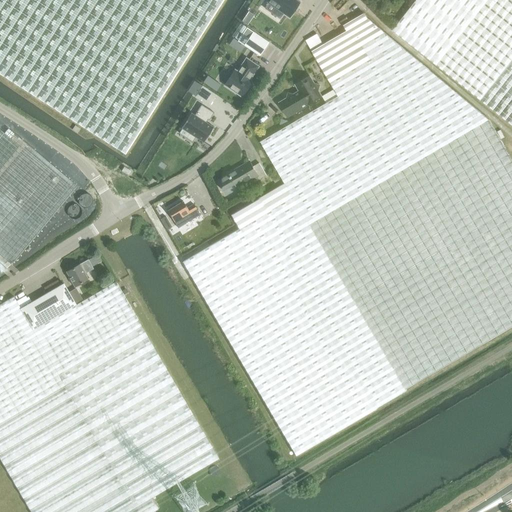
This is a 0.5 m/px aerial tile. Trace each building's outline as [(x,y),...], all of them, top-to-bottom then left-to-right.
[(0,0),(0,76),(126,157),(225,0),(0,0)] [(269,0),(268,1),(290,16),(299,2),(296,0),(269,0)] [(511,0),(416,0),(392,32),(511,127),(511,0)] [(347,31),(312,51),(322,68),(385,33),(368,19),(364,15),(344,26),(347,31)] [(240,24),(232,36),(238,40),(246,28),(240,24)] [(237,41),(259,56),(268,43),(246,28),(237,41)] [(239,229),(183,262),(295,455),(295,456),(324,439),(336,432),(407,391),(407,390),(406,389),(511,326),(511,160),(488,120),(385,33),(322,68),(335,90),(329,93),(323,96),(327,104),(288,127),(262,142),(286,183),(231,215),(239,229)] [(233,39),(229,45),(240,53),(244,47),(233,39)] [(224,85),(241,96),(251,82),(248,80),(257,67),(246,59),(237,72),(234,70),(224,85)] [(207,76),(203,83),(216,92),(220,85),(207,76)] [(296,86),(300,93),(301,93),(309,106),(322,99),(319,93),(320,87),(314,85),(310,78),(296,86)] [(195,96),(202,86),(194,81),(187,91),(195,96)] [(201,100),(208,90),(202,86),(195,96),(201,100)] [(288,118),(309,106),(301,93),(300,93),(295,96),(289,95),(288,101),(280,105),(288,118)] [(209,120),(214,113),(201,105),(194,115),(191,114),(191,113),(181,129),(182,129),(189,134),(186,138),(192,142),(195,137),(203,142),(203,143),(213,127),(213,126),(212,127),(205,123),(207,119),(209,120)] [(0,271),(11,264),(77,187),(50,164),(8,129),(4,134),(0,130),(0,271)] [(221,179),(216,181),(222,192),(235,185),(240,192),(249,187),(247,183),(248,183),(251,181),(254,184),(267,177),(260,164),(253,168),(251,164),(239,171),(238,170),(230,174),(230,176),(222,181),(221,179)] [(124,167),(121,171),(128,175),(131,171),(124,167)] [(91,202),(92,200),(92,198),(91,195),(90,194),(89,192),(87,192),(85,191),(83,192),(81,193),(80,194),(79,196),(79,199),(79,201),(81,203),(82,204),(85,205),(87,204),(89,204),(91,202)] [(182,202),(167,211),(178,228),(199,215),(193,205),(187,209),(186,208),(183,202),(182,202)] [(80,215),(82,213),(82,211),(82,208),(80,206),(79,205),(77,204),(74,203),(72,204),(70,205),(68,207),(68,209),(67,212),(68,214),(70,216),(72,217),(74,218),(76,218),(79,217),(80,215)] [(172,227),(165,216),(160,219),(166,230),(172,227)] [(211,219),(205,222),(210,232),(216,229),(211,219)] [(80,264),(65,272),(74,288),(88,280),(85,274),(93,269),(88,260),(80,264)] [(115,282),(82,301),(32,331),(20,309),(12,297),(0,304),(0,459),(30,511),(154,511),(159,509),(152,497),(218,459),(172,381),(115,282)] [(62,284),(20,309),(32,331),(82,301),(75,290),(68,294),(62,284)]
